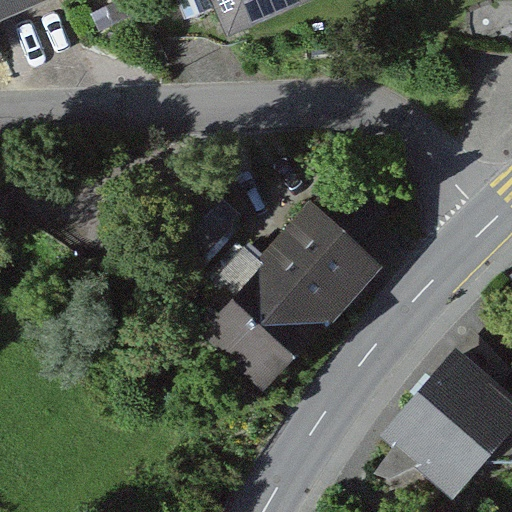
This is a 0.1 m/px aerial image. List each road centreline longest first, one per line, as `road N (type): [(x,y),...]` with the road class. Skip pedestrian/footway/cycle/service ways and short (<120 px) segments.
road 1 (residential): [(488,225),(422,140),(385,114),(343,99),(0,112)]
road 2 (tertiary): [(261,511),(300,447),(488,225)]
